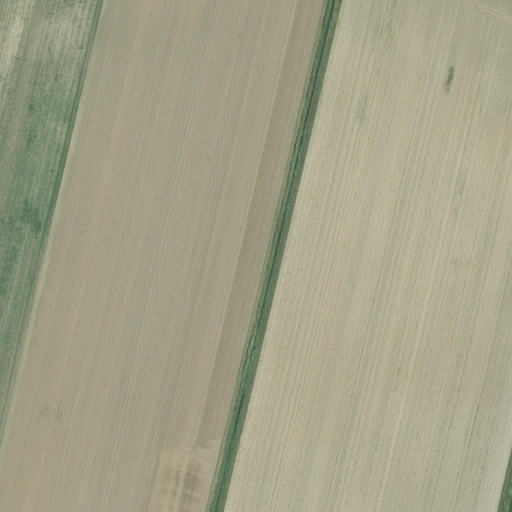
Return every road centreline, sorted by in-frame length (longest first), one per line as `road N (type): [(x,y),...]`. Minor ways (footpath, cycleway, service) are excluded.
road 1 (track): [(326,0),(208,511)]
road 2 (track): [(221,511),(338,0)]
